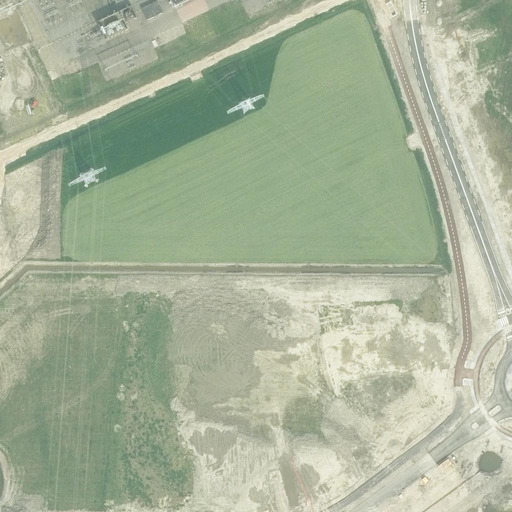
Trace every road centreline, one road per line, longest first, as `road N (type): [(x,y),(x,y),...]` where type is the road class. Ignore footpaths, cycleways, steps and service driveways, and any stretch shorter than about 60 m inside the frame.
road 1 (tertiary): [(409,0),(421,73),(499,287)]
road 2 (unclassified): [(463,436),(360,511)]
